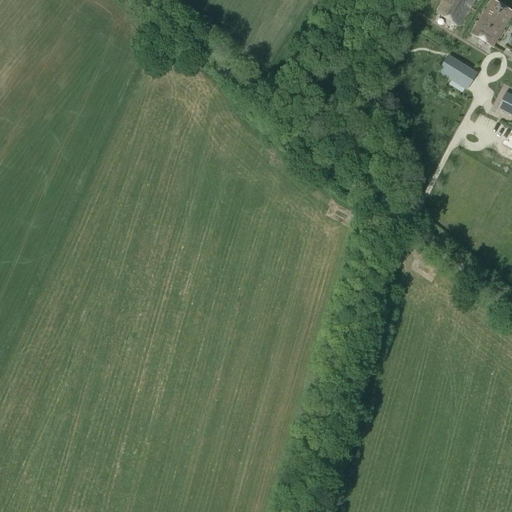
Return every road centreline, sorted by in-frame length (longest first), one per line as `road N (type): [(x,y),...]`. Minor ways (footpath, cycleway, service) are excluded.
road 1 (unclassified): [(385,205),(141,0)]
road 2 (unclassified): [(301,511),(385,205)]
road 3 (unclassified): [(385,205),(386,161),(347,44),(361,0)]
road 4 (unclassified): [(511,310),(385,205)]
